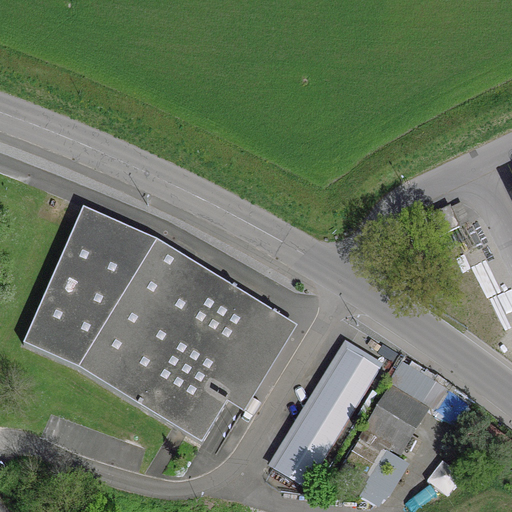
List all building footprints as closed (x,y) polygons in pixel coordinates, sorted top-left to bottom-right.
[(456,228),(447,208),(427,218),(437,237),(456,228)] [(85,217),(26,354),(79,379),(205,455),(283,328),(158,250),(85,217)] [(376,371),(344,352),(272,471),(303,490),(376,371)] [(397,452),(423,410),(389,389),(363,431),(397,452)] [(383,456),(357,440),(341,466),(367,481),(383,456)]
